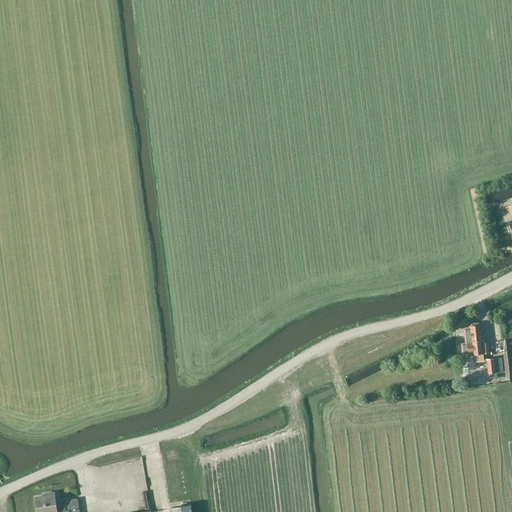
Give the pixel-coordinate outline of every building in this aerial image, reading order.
[(511,184),(491,192),(495,204),(511,197),(511,184)] [(466,344),(462,344),(463,354),(468,354),(473,353),(474,362),(480,361),(482,361),(481,354),(489,353),(488,342),(482,342),(480,326),(470,327),(470,328),(465,329),(466,344)] [(488,374),(496,373),(495,359),(486,360),(488,374)] [(355,373),(347,376),(349,381),(357,378),(355,373)] [(79,511),(78,499),(64,501),(64,505),(57,506),(55,494),(43,495),(43,497),(35,498),(37,511),(150,511),(151,511),(146,511),(79,511)] [(122,496),(113,500),(115,505),(124,502),(122,496)]
